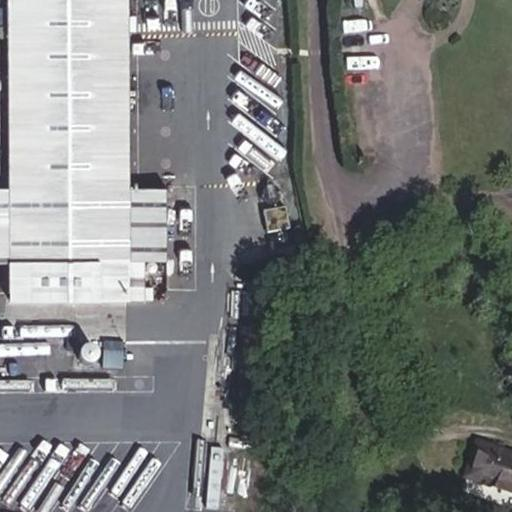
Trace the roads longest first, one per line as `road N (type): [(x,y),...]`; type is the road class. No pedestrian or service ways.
road 1 (unknown): [(188,412),(217,229),(210,0)]
road 2 (unknown): [(322,0),(323,172),(350,230),(477,193),(494,197),(511,219)]
road 3 (unknown): [(0,414),(188,412)]
